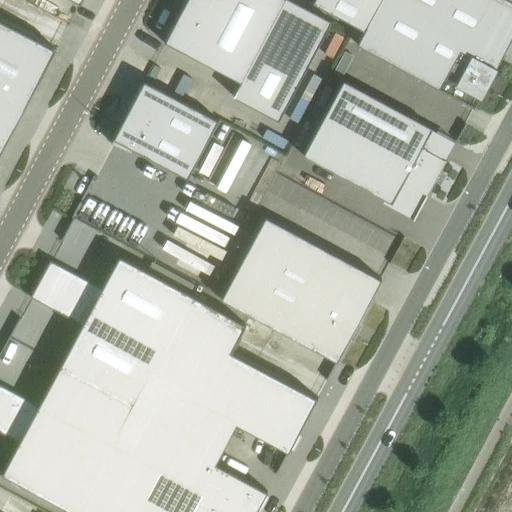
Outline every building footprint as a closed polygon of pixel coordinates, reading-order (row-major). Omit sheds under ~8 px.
[(292,0),(186,0),(164,43),(165,44),(165,43),(240,82),(232,96),(278,120),(331,20),(292,0)] [(463,101),(473,107),(476,102),(511,38),(511,35),(511,1),(510,0),(313,0),(312,2),(355,26),(363,30),(356,44),(463,102),(463,101)] [(0,154),(39,80),(56,49),(0,19),(0,154)] [(426,196),(433,182),(437,175),(445,159),(446,159),(444,158),(444,159),(421,147),(431,128),(343,80),(302,155),(391,203),(403,181),(425,193),(424,195),(426,196)] [(218,122),(143,82),(112,141),(187,180),(218,122)] [(337,361),(357,323),(381,279),(265,216),(220,298),(337,361)] [(0,432),(18,442),(1,474),(70,511),(254,511),(266,491),(265,490),(265,491),(214,463),(236,424),(286,451),(286,452),(287,452),(317,398),(315,397),(230,352),(245,324),(119,256),(101,288),(51,261),(51,260),(50,260),(30,297),(31,298),(31,297),(82,325),(38,405),(0,384),(0,432)]
